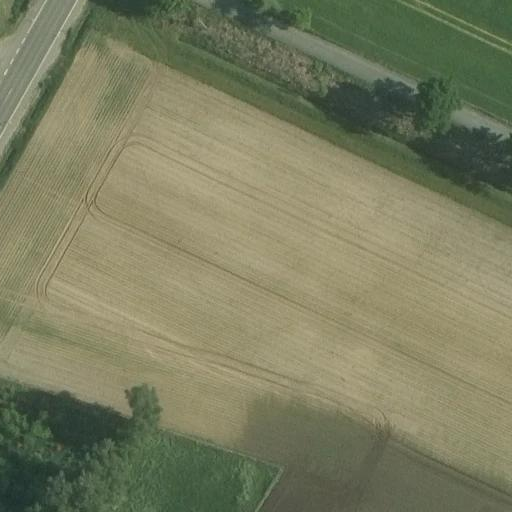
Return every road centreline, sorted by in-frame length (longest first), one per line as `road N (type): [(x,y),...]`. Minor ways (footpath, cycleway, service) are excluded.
road 1 (unclassified): [(208,0),(511,141)]
road 2 (secondary): [(62,0),(0,112)]
